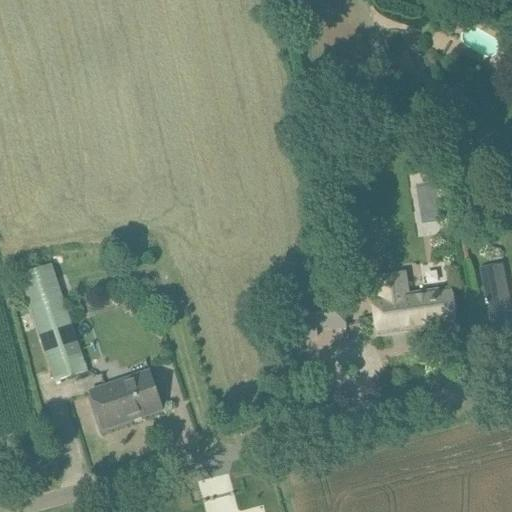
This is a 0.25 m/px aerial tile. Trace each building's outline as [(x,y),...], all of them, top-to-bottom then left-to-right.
[(51,265),(19,276),(55,383),(87,372),(51,265)] [(501,266),(480,270),(493,335),(511,331),(511,319),(501,266)] [(420,329),(421,334),(457,329),(451,289),(412,296),(408,271),(374,276),(378,302),(373,303),(378,335),(420,329)] [(297,300),(303,338),(318,335),(317,328),(330,326),(331,329),(348,327),(343,293),(297,300)] [(90,393),(103,430),(163,410),(150,372),(90,393)]
